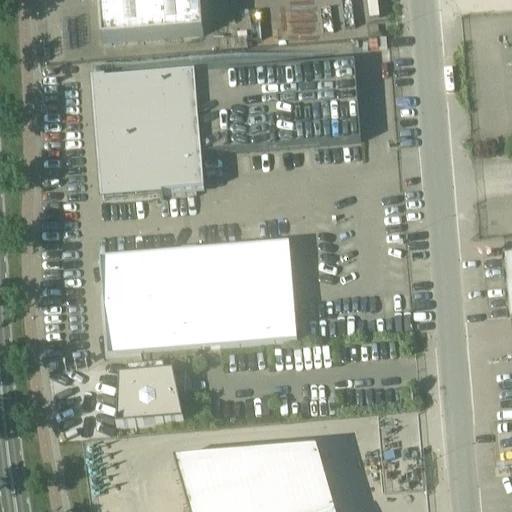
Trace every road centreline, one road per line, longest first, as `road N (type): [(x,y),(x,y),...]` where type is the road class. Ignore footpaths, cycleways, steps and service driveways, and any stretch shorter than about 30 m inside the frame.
road 1 (unclassified): [(462,511),(421,0)]
road 2 (unknown): [(456,429),(393,440),(378,463),(377,511)]
